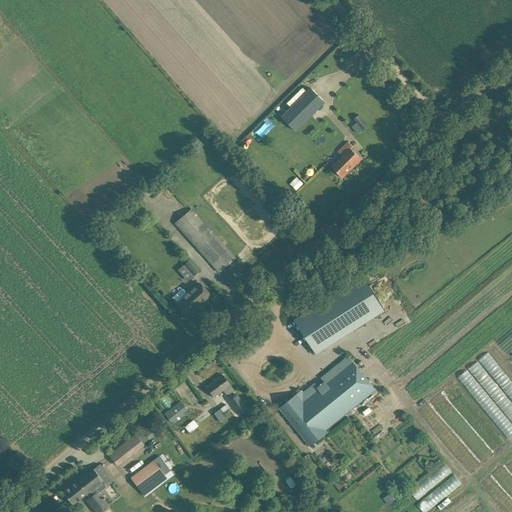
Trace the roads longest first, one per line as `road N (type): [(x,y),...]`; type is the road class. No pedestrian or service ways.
road 1 (unclassified): [(4,511),(286,272),(445,122)]
road 2 (unclassified): [(445,122),(337,0)]
